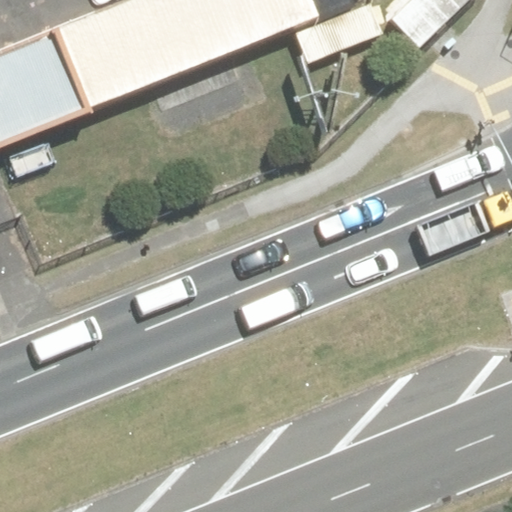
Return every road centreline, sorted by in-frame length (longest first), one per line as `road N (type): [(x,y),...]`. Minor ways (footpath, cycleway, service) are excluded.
road 1 (primary): [(0,386),(511,178)]
road 2 (primary): [(511,413),(276,511)]
